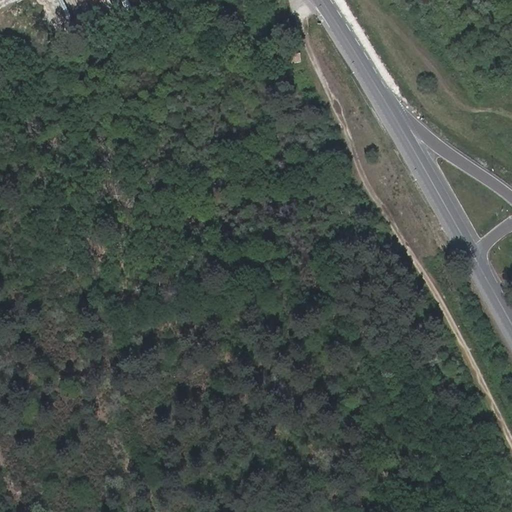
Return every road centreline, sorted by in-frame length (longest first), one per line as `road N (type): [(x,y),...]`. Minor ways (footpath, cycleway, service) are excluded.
road 1 (track): [(511,453),(427,284),(370,197),(295,0)]
road 2 (track): [(368,0),(463,98),(511,103)]
road 3 (tertiary): [(478,260),(393,111)]
road 4 (motorway): [(511,196),(393,111)]
road 5 (tertiary): [(393,111),(324,0)]
